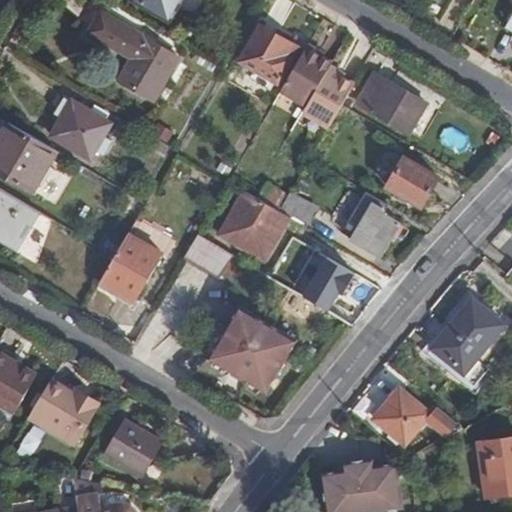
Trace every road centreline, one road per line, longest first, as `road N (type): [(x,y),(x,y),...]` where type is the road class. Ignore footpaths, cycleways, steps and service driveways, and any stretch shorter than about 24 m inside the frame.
road 1 (tertiary): [(511,182),(277,456)]
road 2 (residential): [(277,456),(0,291)]
road 3 (residential): [(335,0),(511,103)]
